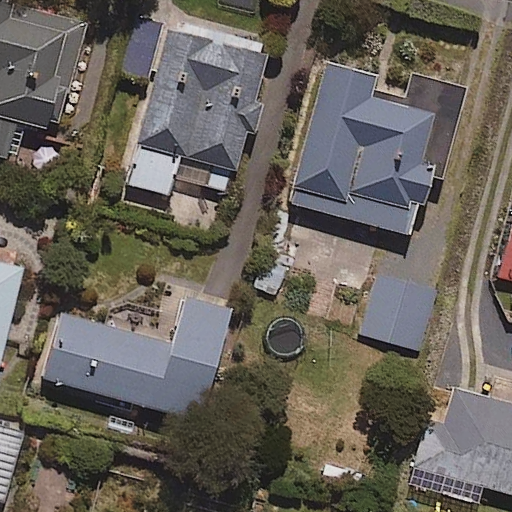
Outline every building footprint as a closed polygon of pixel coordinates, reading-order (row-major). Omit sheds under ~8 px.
[(87,23),(0,0),(0,158),(13,162),(22,128),(57,137),(87,23)] [(268,52),(142,18),(124,88),(149,95),(126,185),(170,196),(174,179),(231,194),(268,52)] [(377,79),(327,65),(289,205),(409,237),(417,207),(433,211),(466,92),(412,77),(404,106),(372,97),(377,79)] [(511,220),(497,277),(511,280),(511,220)] [(428,281),(368,260),(346,325),(406,345),(428,281)] [(0,265),(0,364),(21,270),(0,265)] [(67,297),(47,366),(215,413),(247,297),(192,281),(179,328),(67,297)] [(426,406),(412,457),(511,483),(511,372),(460,358),(445,412),(426,406)] [(0,489),(15,493),(32,420),(0,412),(0,489)]
